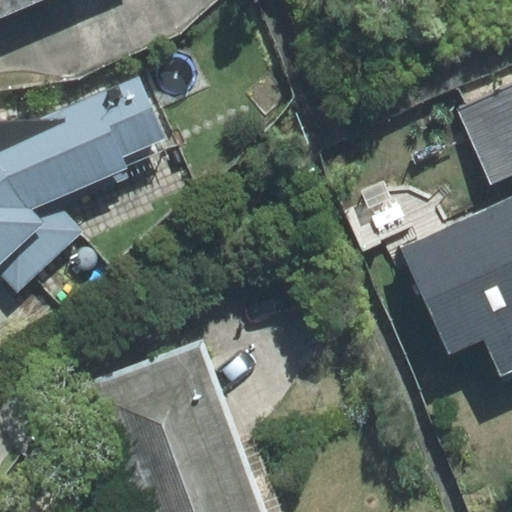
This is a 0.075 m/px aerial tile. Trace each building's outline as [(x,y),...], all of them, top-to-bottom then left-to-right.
[(0,0),(0,16),(39,0),(0,0)] [(145,73),(48,115),(0,119),(0,264),(23,290),(89,232),(58,197),(134,165),(129,154),(172,135),(145,73)] [(511,84),(460,109),(496,184),(511,176),(511,84)] [(511,195),(408,244),(458,350),(491,335),(510,375),(511,374),(511,195)] [(275,511),(211,336),(89,380),(137,511),(275,511)]
